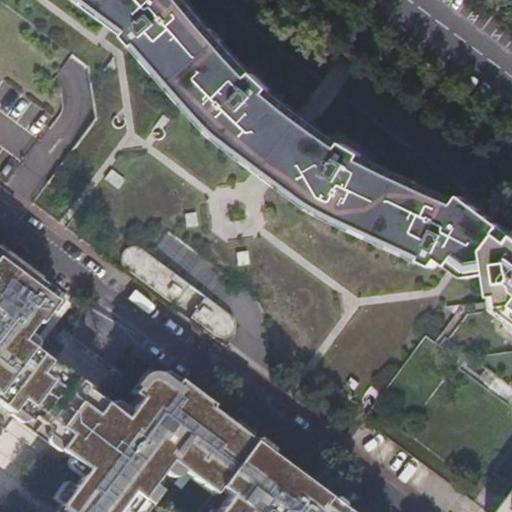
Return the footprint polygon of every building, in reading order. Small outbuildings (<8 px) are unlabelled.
[(77,0),(85,6),(101,17),(102,18),(115,0),(77,0)] [(115,0),(102,18),(123,34),(143,57),(157,73),(171,88),(183,102),(205,126),(220,140),(308,206),(325,217),(354,230),(373,239),(390,247),(408,256),(435,268),(440,261),(463,278),(489,274),(485,251),(504,226),(462,195),(457,201),(347,148),(264,85),(186,0),(115,0)] [(511,511),(511,232),(504,226),(485,251),(489,274),(493,300),(462,305),(446,327),(436,342),(426,335),(363,419),(429,468),(488,511),(511,511)] [(123,269),(166,300),(180,282),(155,264),(138,250),(137,249),(136,249),(134,249),(133,248),(132,248),(131,248),(129,248),(128,248),(127,249),(126,249),(125,249),(124,250),(123,251),(122,252),(121,253),(120,254),(120,255),(119,256),(119,257),(119,258),(119,259),(119,260),(119,262),(119,263),(120,264),(120,265),(121,266),(122,267),(122,268),(123,269)] [(0,254),(0,416),(5,421),(10,415),(35,433),(85,470),(53,511),(346,511),(300,477),(292,472),(286,467),(232,427),(174,384),(170,388),(158,379),(156,378),(154,377),(151,377),(149,377),(147,377),(145,378),(143,379),(132,394),(138,399),(124,418),(96,397),(73,380),(49,362),(29,347),(64,302),(17,267),(11,262),(5,258),(0,254)] [(197,295),(183,313),(214,336),(215,336),(216,336),(217,336),(218,336),(219,337),(220,336),(221,336),(222,336),(223,335),(224,335),(225,334),(226,334),(226,333),(227,332),(228,330),(228,329),(229,328),(229,327),(229,326),(229,325),(229,324),(229,323),(228,322),(228,321),(227,320),(227,319),(226,318),(225,316),(221,313),(210,305),(197,295)]
